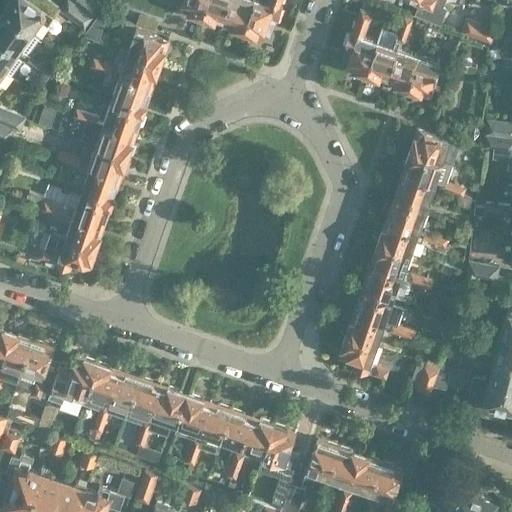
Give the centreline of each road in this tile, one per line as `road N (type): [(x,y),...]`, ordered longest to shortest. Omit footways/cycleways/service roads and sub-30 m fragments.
road 1 (residential): [(294,86),(184,134),(115,316)]
road 2 (residential): [(277,375),(342,184),(294,86)]
road 3 (residential): [(511,457),(277,375)]
road 4 (residential): [(277,375),(115,316)]
road 5 (residential): [(115,316),(0,278)]
